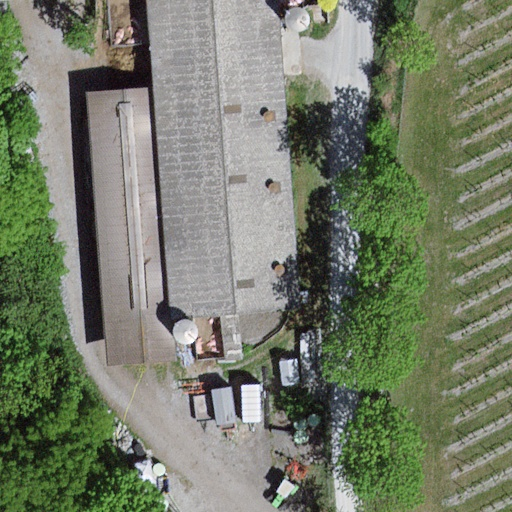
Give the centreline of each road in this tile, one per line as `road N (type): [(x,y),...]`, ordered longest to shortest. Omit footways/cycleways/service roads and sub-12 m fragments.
road 1 (track): [(42,34),(94,366),(118,404),(233,511)]
road 2 (track): [(353,511),(352,0)]
